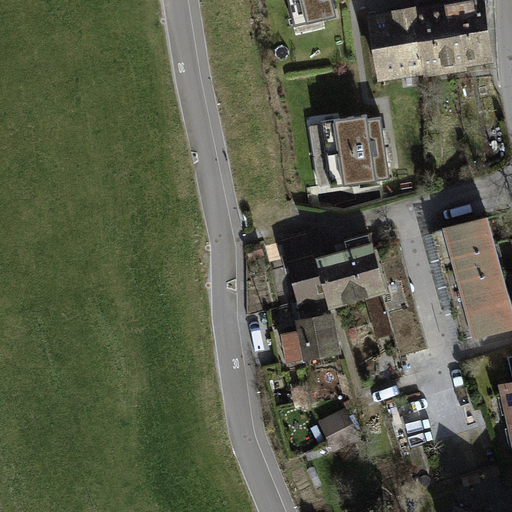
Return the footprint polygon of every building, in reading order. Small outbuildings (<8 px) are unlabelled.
[(287,0),(294,26),(339,16),(335,0),(287,0)] [(481,0),(465,0),(358,12),(366,74),(488,60),(481,0)] [(336,121),(312,125),(321,188),(391,178),(381,116),(369,118),(368,114),(336,119),(336,121)] [(491,218),(446,230),(474,339),(511,329),(511,273),(505,275),(491,218)] [(315,229),(279,235),(302,360),(337,354),(329,308),(377,299),(367,247),(319,255),(315,229)] [(511,383),(493,388),(509,456),(511,455),(511,383)] [(362,437),(346,407),(320,421),(336,451),(362,437)]
